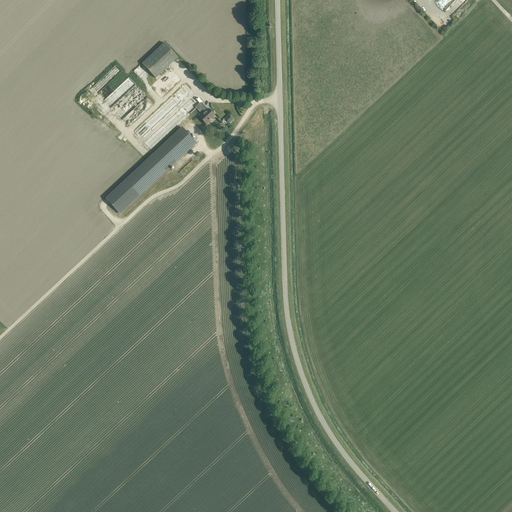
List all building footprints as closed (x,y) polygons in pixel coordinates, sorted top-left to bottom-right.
[(452,0),(444,9),(450,15),(465,0),(452,0)] [(164,43),(142,64),(155,78),(177,58),(164,43)] [(114,67),(90,88),(96,95),(98,93),(103,99),(112,91),(106,84),(119,73),(114,67)] [(150,88),(161,98),(180,79),(168,68),(150,88)] [(116,99),(134,84),(129,78),(111,94),(116,99)] [(185,84),(134,132),(151,150),(177,126),(188,115),(196,108),(202,115),(207,110),(201,103),(202,103),(185,84)] [(199,117),(206,125),(210,121),(209,120),(214,115),(208,109),(207,110),(202,115),(199,117)] [(228,115),(225,119),(229,123),(233,119),(228,115)] [(160,176),(196,143),(182,128),(146,161),(106,199),(120,214),(160,176)] [(133,155),(127,159),(133,166),(138,162),(133,155)]
